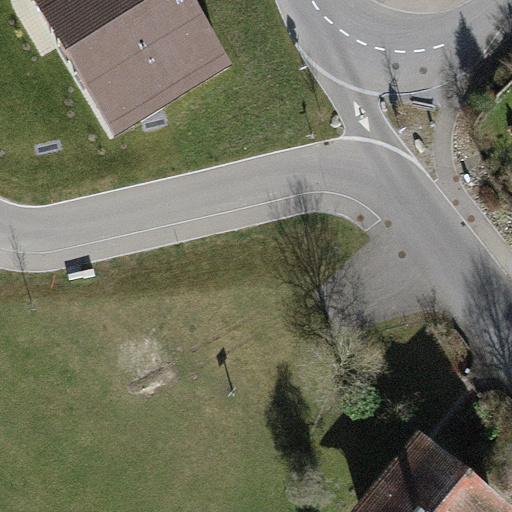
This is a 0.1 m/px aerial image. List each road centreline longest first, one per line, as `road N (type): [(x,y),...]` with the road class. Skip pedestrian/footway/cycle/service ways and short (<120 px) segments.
road 1 (residential): [(396,187),(373,171),(330,166),(59,227),(0,224)]
road 2 (residential): [(318,0),(341,33),(389,51),(443,41),(504,0)]
road 3 (residential): [(396,187),(318,0)]
road 4 (residential): [(511,334),(396,187)]
